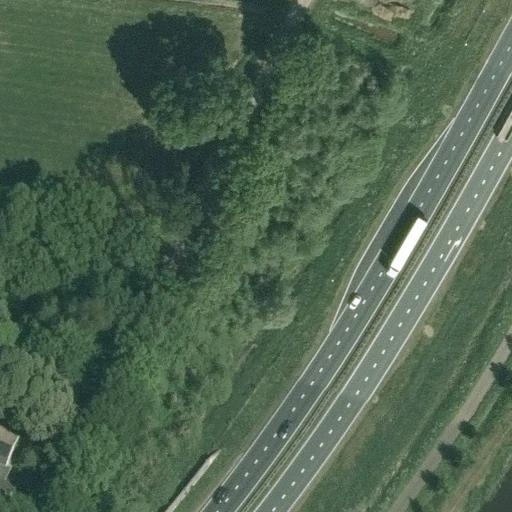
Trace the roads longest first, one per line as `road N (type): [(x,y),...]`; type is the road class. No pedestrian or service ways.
road 1 (unclassified): [(46,511),(303,0)]
road 2 (trunk): [(511,52),(396,260),(226,511)]
road 3 (trunk): [(262,511),(376,348),(511,113)]
road 4 (unclassified): [(400,511),(511,342)]
